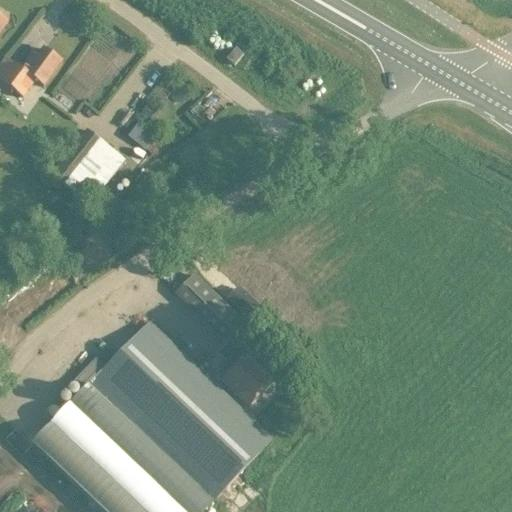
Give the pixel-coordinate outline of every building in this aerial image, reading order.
[(32,51),(20,68),(4,56),(0,61),(0,80),(21,95),(33,78),(41,84),(59,59),(42,46),(37,54),(32,51)] [(62,160),(52,173),(68,185),(78,171),(101,139),(85,127),(62,160)] [(174,291),(221,336),(238,317),(191,273),(174,291)] [(155,312),(170,328),(178,320),(164,304),(155,312)] [(270,437),(147,320),(89,381),(212,498),(270,437)] [(79,357),(88,366),(98,356),(88,347),(79,357)] [(220,378),(248,404),(271,380),(243,354),(220,378)] [(41,432),(28,446),(97,511),(199,511),(212,498),(89,381),(41,432)]
